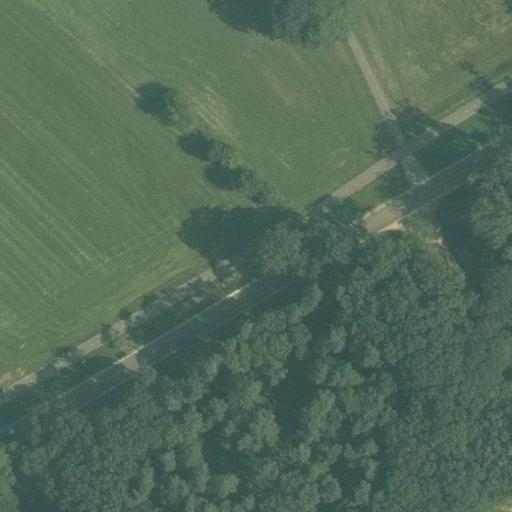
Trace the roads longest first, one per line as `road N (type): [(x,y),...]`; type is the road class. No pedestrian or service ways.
road 1 (secondary): [(0,444),(511,142)]
road 2 (track): [(511,359),(443,258)]
